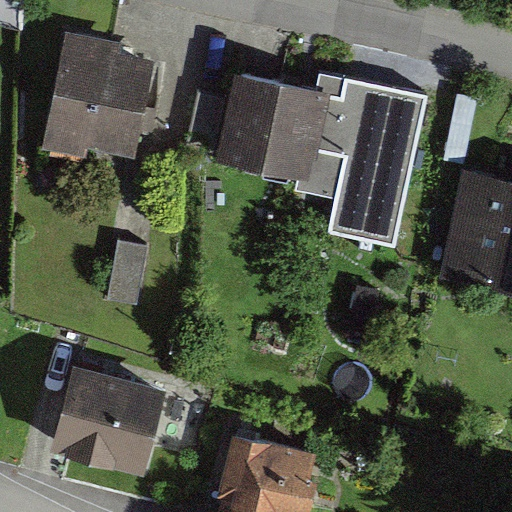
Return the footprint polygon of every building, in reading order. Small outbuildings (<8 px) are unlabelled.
[(157,54),(64,36),(39,159),(132,178),(157,54)] [(319,197),(340,112),(233,85),(211,171),(319,197)] [(511,299),(511,182),(458,169),(430,278),(511,299)] [(79,361),(50,453),(145,484),(175,391),(79,361)] [(233,426),(213,503),(250,511),(305,511),(321,448),(233,426)]
